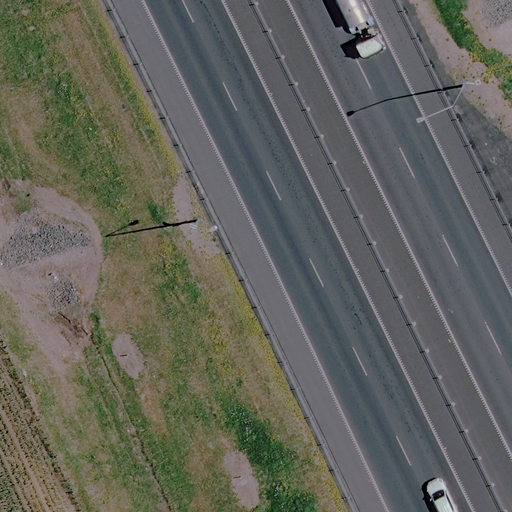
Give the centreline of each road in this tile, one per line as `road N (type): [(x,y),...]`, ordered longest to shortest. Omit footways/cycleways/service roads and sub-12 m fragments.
road 1 (motorway): [(443,511),(193,0)]
road 2 (motorway): [(343,0),(511,341)]
